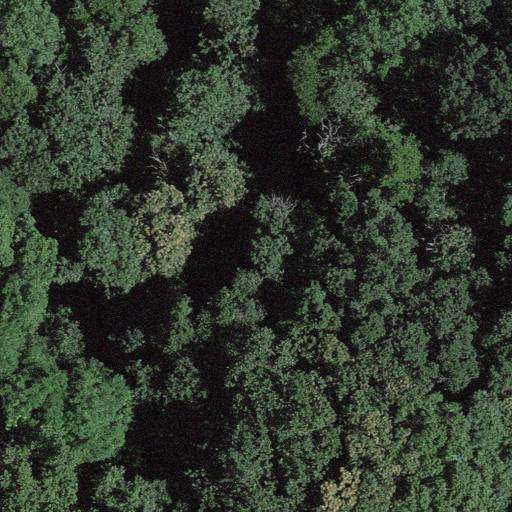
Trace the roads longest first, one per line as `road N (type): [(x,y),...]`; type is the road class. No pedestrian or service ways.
road 1 (trunk): [(0,72),(286,0)]
road 2 (unclassified): [(0,493),(152,487),(287,511)]
